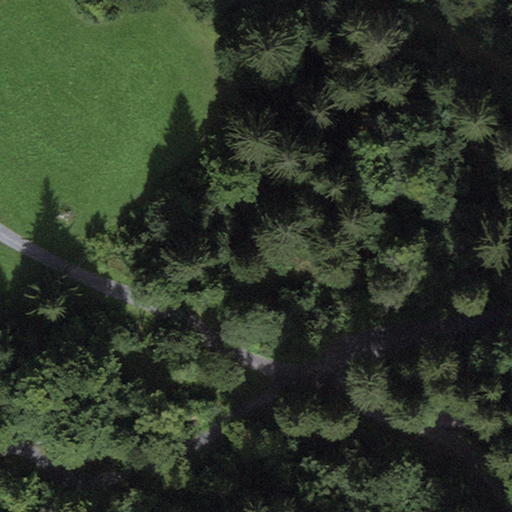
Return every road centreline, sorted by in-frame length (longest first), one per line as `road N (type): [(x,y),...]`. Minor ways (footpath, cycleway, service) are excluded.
road 1 (track): [(0,232),(299,379)]
road 2 (track): [(299,379),(511,442)]
road 3 (track): [(299,379),(511,323)]
